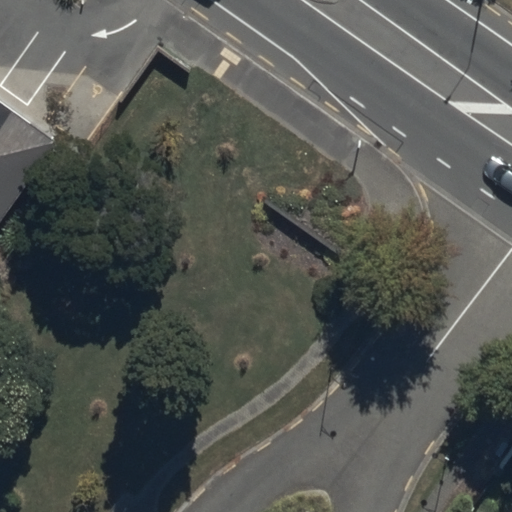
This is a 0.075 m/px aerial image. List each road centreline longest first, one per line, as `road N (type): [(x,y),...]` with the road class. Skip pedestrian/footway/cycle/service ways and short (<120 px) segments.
road 1 (residential): [(511,238),(300,511)]
road 2 (secondary): [(511,126),(331,0)]
